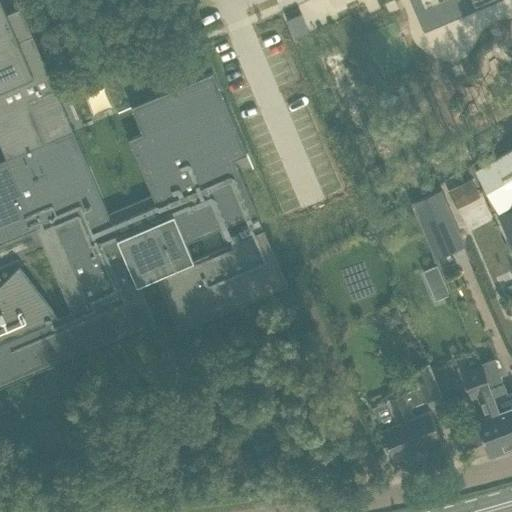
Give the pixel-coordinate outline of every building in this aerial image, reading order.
[(0,0),(0,145),(6,159),(0,161),(0,406),(0,407),(2,406),(0,401),(0,386),(154,320),(138,284),(157,277),(179,330),(287,285),(264,230),(237,241),(230,223),(256,212),(234,159),(247,153),(212,72),(131,107),(142,133),(129,139),(152,194),(108,213),(32,35),(20,7),(6,13),(0,0)] [(412,0),(413,2),(424,29),(474,8),(470,0),(412,0)] [(301,13),(286,20),(294,38),(309,32),(301,13)] [(511,201),(511,146),(475,167),(498,209),(511,201)] [(456,209),(480,197),(471,179),(447,191),(456,209)] [(410,202),(434,258),(465,245),(441,189),(410,202)] [(511,208),(499,214),(511,244),(511,208)] [(439,272),(427,277),(436,300),(448,296),(439,272)] [(396,308),(383,313),(388,326),(401,321),(396,308)] [(387,398),(397,423),(382,429),(388,444),(383,446),(383,448),(384,447),(388,457),(392,456),(393,459),(411,452),(413,449),(412,447),(419,444),(420,446),(424,447),(441,440),(429,410),(414,416),(410,406),(424,401),(441,395),(428,362),(411,369),(418,386),(404,392),(404,391),(387,398)] [(511,444),(484,375),(481,367),(464,374),(471,395),(479,392),(487,414),(475,418),(488,453),(511,444)] [(499,370),(484,375),(511,444),(511,443),(511,390),(507,393),(499,370)] [(442,374),(435,377),(441,393),(448,390),(442,374)]
